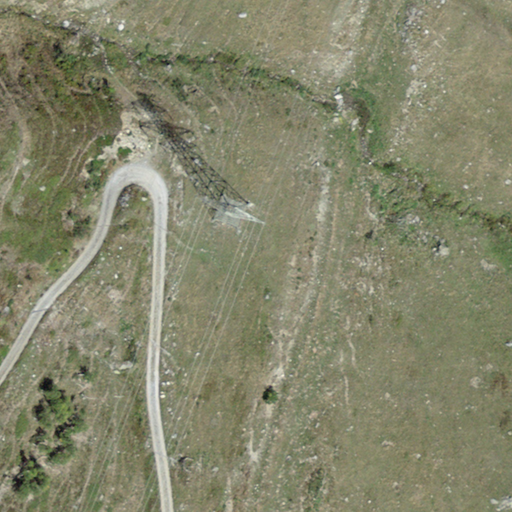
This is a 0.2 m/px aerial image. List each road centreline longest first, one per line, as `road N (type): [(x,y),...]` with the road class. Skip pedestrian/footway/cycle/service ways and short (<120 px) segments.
road 1 (track): [(166,511),(153,374),(159,217),(155,188),(145,179)]
road 2 (track): [(145,179),(128,179),(115,192),(108,231),(47,305),(0,381)]
